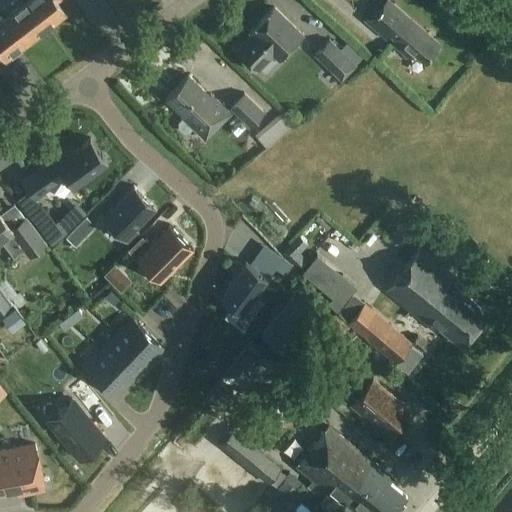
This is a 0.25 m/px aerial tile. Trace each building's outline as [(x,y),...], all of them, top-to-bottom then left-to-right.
[(28,0),(27,1),(46,27),(65,13),(57,3),(60,0),(28,0)] [(389,35),(392,38),(388,42),(405,57),(410,51),(423,62),(438,45),(403,16),(387,0),(382,5),(378,2),(363,19),(386,39),(389,35)] [(0,53),(4,59),(11,54),(28,42),(46,27),(27,1),(8,15),(0,21),(0,53)] [(277,59),(300,34),(272,7),(248,31),(251,34),(235,51),(255,71),(271,53),(277,59)] [(315,54),(341,79),(354,66),(328,40),(315,54)] [(186,75),(164,98),(182,115),(180,116),(181,117),(176,122),(176,127),(183,133),(187,133),(192,128),(204,139),(229,113),(209,93),(207,95),(186,75)] [(228,107),(249,126),(263,112),(242,92),(228,107)] [(252,136),(264,149),(291,125),(280,112),(252,136)] [(68,145),(21,179),(34,197),(65,175),(73,186),(107,162),(89,137),(71,150),(68,145)] [(133,186),(101,218),(127,243),(138,232),(135,229),(156,208),(133,186)] [(86,216),(65,237),(74,246),(95,225),(86,216)] [(0,241),(12,257),(22,250),(27,257),(44,244),(25,219),(23,217),(8,228),(3,221),(0,217),(0,241)] [(140,234),(126,248),(160,282),(193,249),(167,223),(148,242),(140,234)] [(299,236),(283,253),(298,268),(306,261),(297,252),(306,243),(299,236)] [(439,328),(460,345),(487,312),(452,284),(456,279),(419,248),(384,291),(435,332),(439,328)] [(301,271),(308,278),(323,260),(316,254),(301,271)] [(280,256),(273,266),(284,274),(291,264),(280,256)] [(269,277),(245,260),(218,297),(243,314),(269,277)] [(337,310),(356,287),(339,273),(324,290),(330,295),(325,301),(337,310)] [(0,311),(12,302),(0,287),(0,311)] [(298,287),(259,335),(286,356),(325,309),(298,287)] [(110,289),(103,296),(112,305),(119,298),(110,289)] [(10,298),(11,299),(17,307),(25,301),(18,292),(17,293),(10,298)] [(353,316),(348,323),(396,363),(405,370),(421,351),(412,344),(413,343),(413,342),(365,302),(353,316)] [(77,308),(67,315),(72,323),(82,316),(77,309),(77,308)] [(67,315),(58,322),(58,323),(63,330),(72,323),(67,315)] [(132,319),(117,334),(146,363),(161,348),(132,319)] [(117,334),(101,350),(130,379),(146,363),(117,334)] [(413,343),(412,344),(421,351),(428,343),(419,335),(413,342),(413,343)] [(101,350),(86,365),(115,394),(130,379),(101,350)] [(376,422),(388,432),(408,409),(373,380),(352,406),(374,424),(376,422)] [(216,409),(231,390),(220,381),(205,401),(216,409)] [(73,396),(44,421),(78,461),(107,437),(73,396)] [(295,465),(320,484),(313,493),(321,499),(327,490),(327,491),(337,480),(341,483),(350,471),(358,477),(372,460),(328,425),(295,465)] [(219,444),(267,484),(280,468),(233,428),(219,444)] [(35,444),(0,450),(0,464),(1,471),(6,492),(17,490),(18,493),(43,488),(35,444)] [(337,480),(327,491),(343,504),(348,499),(363,511),(394,511),(407,497),(389,482),(393,477),(372,460),(358,477),(350,471),(341,483),(337,480)] [(275,492),(285,500),(288,502),(296,492),(296,491),(297,491),(285,480),(277,489),(275,492)] [(271,497),(281,505),(285,500),(275,492),(271,497)]
